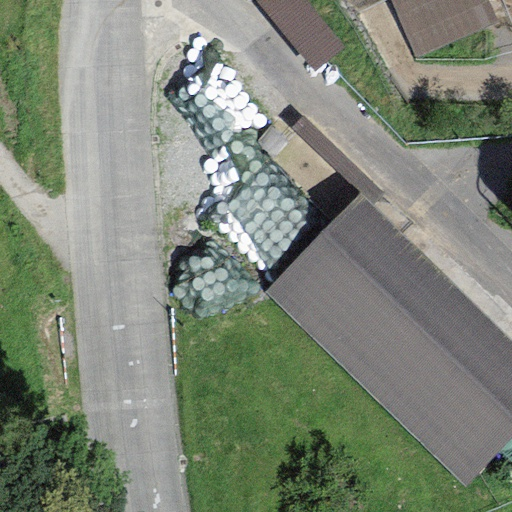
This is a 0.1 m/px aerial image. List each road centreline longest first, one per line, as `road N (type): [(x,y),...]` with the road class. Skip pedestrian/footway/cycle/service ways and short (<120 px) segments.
road 1 (unclassified): [(225,0),(511,280)]
road 2 (unclassified): [(114,293),(112,0)]
